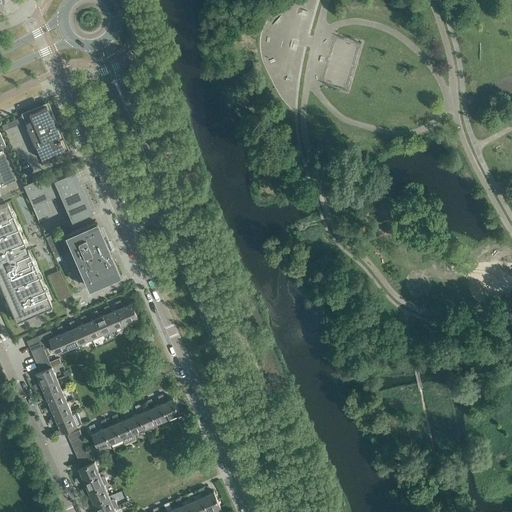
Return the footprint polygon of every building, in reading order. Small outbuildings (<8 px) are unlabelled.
[(46,106),(22,116),(7,123),(1,125),(4,130),(22,122),(23,123),(25,122),(41,159),(64,149),(58,134),(59,134),(46,106)] [(0,184),(14,178),(2,152),(0,152),(0,143),(3,143),(3,144),(5,143),(0,131),(0,184)] [(74,170),(53,180),(51,173),(23,185),(38,219),(52,212),(47,200),(60,194),(71,221),(93,212),(92,211),(91,212),(79,186),(81,185),(78,179),(77,180),(73,171),(75,171),(74,170)] [(6,202),(0,205),(0,283),(16,319),(52,304),(28,250),(26,251),(22,243),(24,242),(6,202)] [(64,234),(88,288),(120,274),(96,220),(64,234)] [(46,237),(55,257),(62,254),(54,234),(46,237)] [(120,307),(127,323),(138,318),(139,318),(132,302),(131,302),(132,302),(123,306),(120,300),(116,302),(119,308),(120,307)] [(109,312),(115,328),(127,323),(120,307),(119,308),(112,311),(109,305),(104,307),(107,313),(109,312)] [(97,317),(104,333),(115,328),(109,312),(107,313),(100,316),(97,310),(93,312),(95,318),(97,317)] [(85,323),(92,338),(104,333),(97,317),(95,318),(88,321),(85,315),(81,317),(84,323),(85,323)] [(74,328),(80,343),(92,338),(85,323),(84,323),(77,326),(74,320),(69,322),(72,328),(74,328)] [(62,333),(69,348),(80,343),(74,328),(72,328),(65,331),(62,325),(58,327),(61,333),(62,333)] [(47,331),(53,345),(57,353),(69,348),(62,333),(61,333),(53,336),(51,330),(47,331)] [(41,340),(43,345),(45,349),(53,345),(47,331),(39,335),(41,340)] [(27,340),(29,345),(41,340),(39,335),(27,340)] [(29,345),(32,351),(43,345),(41,340),(29,345)] [(32,351),(34,356),(45,351),(45,349),(43,345),(32,351)] [(34,356),(36,361),(48,356),(45,351),(34,356)] [(36,361),(38,366),(50,361),(48,356),(36,361)] [(36,389),(43,386),(42,385),(57,378),(52,366),(50,361),(38,366),(40,371),(36,373),(37,373),(41,382),(34,384),(36,389)] [(41,400),(48,398),(47,396),(62,390),(57,378),(42,385),(43,386),(46,393),(39,396),(41,400)] [(46,412),(53,409),(52,408),(67,401),(62,390),(47,396),(48,398),(51,405),(44,408),(46,412)] [(158,395),(161,403),(162,403),(168,418),(180,413),(173,397),(173,398),(166,401),(163,393),(158,395)] [(147,400),(150,408),(157,423),(168,418),(162,403),(161,403),(155,406),(151,398),(147,400)] [(51,424),(58,421),(57,420),(72,413),(67,401),(52,408),(53,409),(56,416),(49,419),(51,424)] [(135,405),(138,413),(139,413),(145,428),(157,423),(150,408),(143,411),(140,403),(135,405)] [(124,410),(127,418),(134,433),(145,428),(139,413),(138,413),(132,416),(129,408),(124,410)] [(57,420),(58,421),(61,428),(54,431),(56,435),(65,432),(64,431),(82,423),(77,411),(72,413),(57,420)] [(112,415),(116,423),(123,438),(134,433),(127,418),(120,421),(117,413),(112,415)] [(101,420),(104,428),(105,428),(111,443),(123,438),(116,423),(109,426),(106,418),(101,420)] [(105,428),(104,428),(97,431),(94,423),(89,425),(94,437),(95,436),(100,448),(100,447),(111,443),(105,428)] [(68,435),(70,440),(82,435),(80,430),(68,435)] [(70,440),(73,445),(84,440),(82,435),(70,440)] [(73,445),(75,450),(87,445),(84,440),(73,445)] [(75,450),(77,456),(89,451),(87,445),(75,450)] [(77,456),(80,461),(91,456),(89,451),(77,456)] [(77,483),(84,480),(84,479),(99,473),(95,462),(95,461),(94,461),(91,456),(80,461),(82,466),(79,468),(82,475),(75,478),(77,483)] [(82,494),(89,491),(104,484),(99,473),(84,479),(84,480),(87,487),(80,490),(82,494)] [(87,506),(94,503),(94,502),(109,496),(104,484),(89,491),(92,498),(85,501),(87,506)] [(202,496),(209,511),(220,506),(220,507),(221,506),(214,491),(207,494),(203,487),(199,489),(202,496)] [(191,501),(195,511),(207,511),(209,511),(202,496),(195,499),(192,492),(187,494),(191,501)] [(103,511),(114,507),(118,505),(116,500),(113,498),(111,499),(109,496),(94,502),(94,503),(97,509),(91,511),(103,511)] [(180,506),(182,511),(195,511),(191,501),(184,504),(181,496),(176,499),(179,506),(180,506)] [(168,511),(182,511),(180,506),(179,506),(172,509),(169,501),(164,504),(168,511)]
